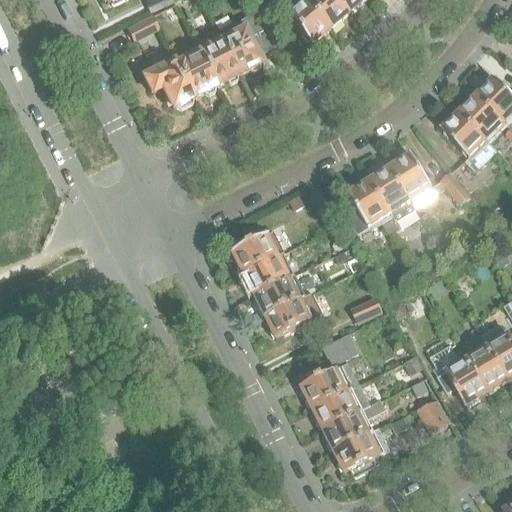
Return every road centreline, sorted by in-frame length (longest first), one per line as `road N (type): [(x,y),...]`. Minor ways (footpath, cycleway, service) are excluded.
road 1 (residential): [(173,238),(339,151),(407,104),(472,38),(496,0)]
road 2 (residential): [(425,0),(373,57),(320,91),(142,181)]
road 3 (residential): [(305,511),(173,238)]
road 4 (residential): [(124,264),(249,511)]
road 5 (residential): [(142,181),(47,0)]
road 6 (residential): [(0,27),(92,206)]
road 7 (residential): [(400,511),(511,444)]
road 8 (unknown): [(0,301),(112,242)]
